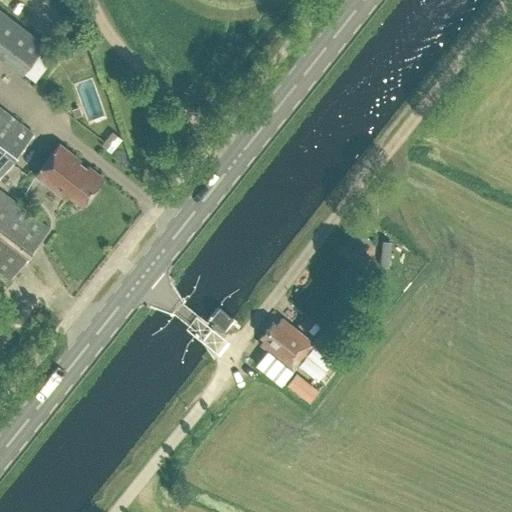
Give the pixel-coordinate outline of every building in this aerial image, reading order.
[(0,56),(21,73),(43,44),(0,10),(0,56)] [(0,106),(0,271),(9,279),(49,227),(0,188),(0,175),(33,132),(0,106)] [(80,203),(101,177),(58,142),(34,172),(64,196),(67,193),(80,203)] [(208,320),(221,332),(227,325),(230,322),(229,322),(217,311),(216,310),(207,320),(208,320)] [(315,342),(282,316),(277,322),(273,320),(261,335),(265,338),(261,343),(292,368),(315,342)] [(287,382),(309,400),(318,389),(296,371),(287,382)] [(280,409),(287,397),(263,384),(256,396),(280,409)]
